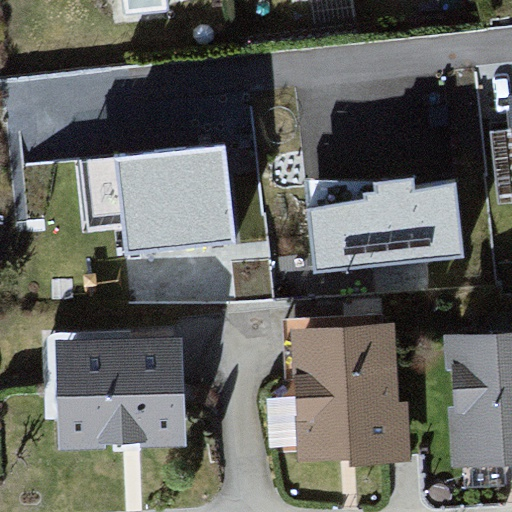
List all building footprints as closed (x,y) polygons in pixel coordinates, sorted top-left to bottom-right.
[(88,166),(92,225),(127,223),(130,267),(171,264),(173,288),(200,286),(199,261),(241,259),(234,156),(88,166)] [(318,275),(469,271),(467,180),(315,184),(318,275)] [(403,329),(289,334),(296,476),(410,471),(403,329)] [(511,336),(455,339),(459,477),(511,474),(511,336)] [(186,338),(61,341),(65,461),(190,457),(186,338)]
